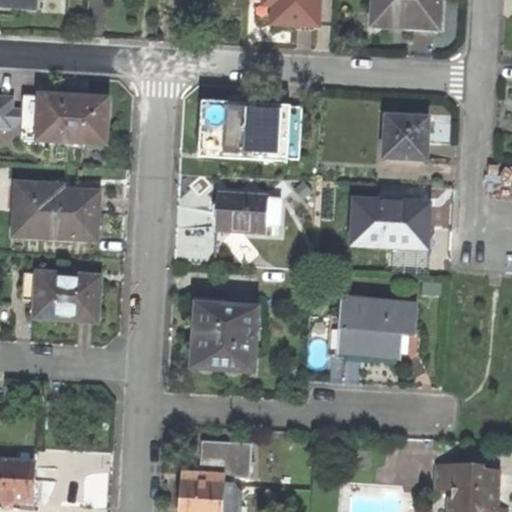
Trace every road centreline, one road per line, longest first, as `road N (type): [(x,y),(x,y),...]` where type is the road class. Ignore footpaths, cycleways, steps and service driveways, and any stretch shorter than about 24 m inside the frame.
road 1 (residential): [(479,78),(161,63)]
road 2 (residential): [(143,363),(161,63)]
road 3 (residential): [(141,405),(437,418)]
road 4 (residential): [(479,78),(475,197),(505,235)]
road 5 (residential): [(161,63),(0,54)]
road 6 (residential): [(143,363),(0,356)]
